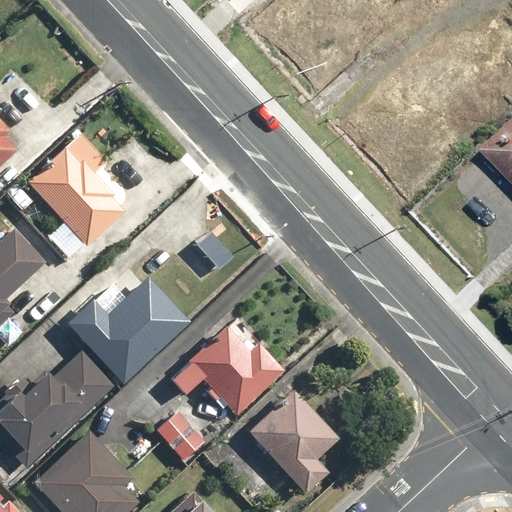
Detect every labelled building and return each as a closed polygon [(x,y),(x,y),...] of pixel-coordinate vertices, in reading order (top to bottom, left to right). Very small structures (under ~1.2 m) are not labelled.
[(406,0),(314,0),(313,19),(404,29),(406,0)] [(494,54),(407,48),(402,115),(489,122),(494,54)] [(0,171),(19,153),(2,136),(9,130),(0,120),(0,171)] [(511,129),(490,150),(511,174),(511,129)] [(124,210),(64,142),(26,175),(85,243),(124,210)] [(47,260),(15,225),(0,238),(0,318),(9,309),(2,302),(47,260)] [(233,255),(211,231),(196,244),(218,269),(233,255)] [(123,384),(191,321),(149,276),(107,315),(91,298),(65,323),(123,384)] [(235,414),(284,370),(259,341),(249,350),(228,327),(170,379),(183,394),(202,377),(235,414)] [(108,381),(77,352),(54,377),(46,369),(25,392),(14,381),(0,395),(0,435),(29,463),(108,381)] [(338,437),(291,389),(250,429),(311,491),(329,473),(316,459),(338,437)] [(205,444),(174,408),(153,425),(184,462),(205,444)] [(129,511),(147,495),(87,430),(34,478),(64,511),(129,511)] [(19,511),(7,498),(0,490),(0,511),(19,511)] [(209,511),(190,491),(168,511),(209,511)]
